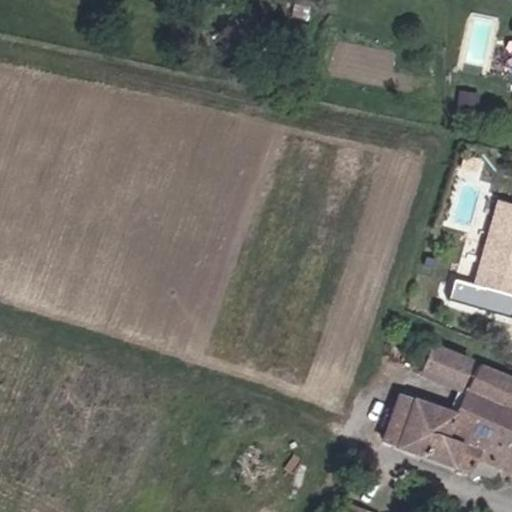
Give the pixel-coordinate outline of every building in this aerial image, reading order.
[(478,85),(482,69),(464,65),(460,81),(478,85)] [(511,192),(489,185),(462,272),(440,265),(432,292),(462,301),(471,275),(504,285),(511,258),(511,249),(510,249),(511,242),(511,192)] [(408,347),(452,364),(462,337),(418,320),(408,347)] [(470,425),(487,386),(502,353),(486,347),(469,340),(445,394),(434,420),(448,425),(452,417),(470,425)] [(487,386),(511,395),(511,357),(502,353),(487,386)] [(370,424),(409,439),(429,388),(391,373),(370,424)] [(505,455),(511,457),(511,395),(487,386),(470,425),(464,438),(482,445),(505,455)] [(458,457),(464,438),(470,425),(452,417),(448,425),(434,420),(445,394),(429,388),(409,439),(458,457)] [(458,457),(476,464),(482,445),(464,438),(458,457)] [(356,511),(374,511),(377,508),(363,500),(356,511)]
